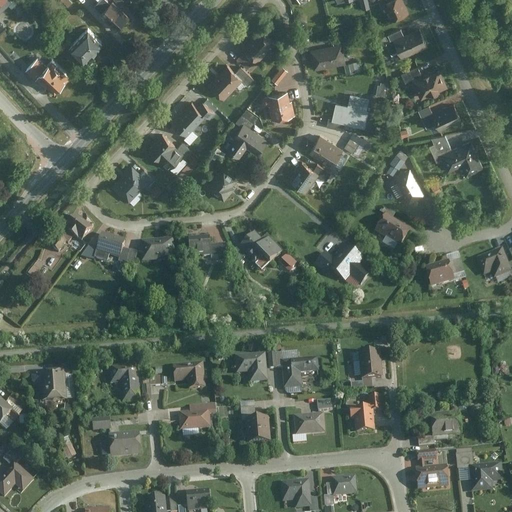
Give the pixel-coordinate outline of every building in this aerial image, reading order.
[(10,8),(15,4),(11,0),(8,0),(5,3),(10,8)] [(110,3),(105,0),(97,0),(96,2),(104,9),(110,3)] [(409,14),(402,0),(390,0),(382,4),(391,22),(409,14)] [(128,19),(110,3),(104,9),(102,13),(119,29),(128,19)] [(259,30),(242,49),(257,63),(274,45),(259,30)] [(419,30),(394,41),(402,59),(427,48),(419,30)] [(99,45),(87,32),(70,48),(82,61),(99,45)] [(341,44),(310,50),(314,70),(345,64),(341,44)] [(44,67),(37,59),(28,68),(36,76),(44,67)] [(67,79),(51,61),(44,67),(36,76),(53,93),(67,79)] [(225,66),(207,85),(223,100),(241,81),(225,66)] [(272,79),(278,84),(289,70),(283,66),(272,79)] [(439,69),(411,80),(420,101),(448,89),(439,69)] [(289,102),(287,92),(265,97),(263,99),(261,101),(262,104),(264,105),(267,105),(271,122),(295,116),(291,102),(289,102)] [(347,107),(336,104),(332,121),(363,128),(367,111),(366,111),(369,98),(350,95),(347,107)] [(173,124),(186,135),(183,138),(189,145),(198,135),(192,131),(205,118),(209,121),(215,114),(203,103),(197,110),(191,104),(173,124)] [(461,122),(453,105),(433,114),(429,106),(418,111),(426,129),(437,124),(441,131),(461,122)] [(267,141),(243,124),(225,150),(239,159),(247,149),(256,156),(267,141)] [(353,132),(344,148),(359,156),(368,140),(353,132)] [(183,154),(162,135),(147,152),(168,171),(183,154)] [(343,150),(320,135),(309,152),(332,167),(343,150)] [(450,151),(445,137),(431,139),(433,144),(428,146),(436,164),(442,161),(439,156),(450,151)] [(480,172),(469,144),(450,151),(439,156),(442,161),(447,174),(461,168),(465,178),(480,172)] [(385,169),(394,175),(405,159),(396,153),(385,169)] [(184,168),(190,173),(200,162),(194,156),(184,168)] [(318,176),(302,163),(289,181),(306,193),(318,176)] [(131,166),(111,187),(128,203),(148,183),(131,166)] [(223,168),(206,187),(223,202),(234,188),(231,186),(237,180),(223,168)] [(424,196),(409,169),(393,178),(408,205),(424,196)] [(440,193),(436,184),(430,186),(434,196),(440,193)] [(391,220),(395,213),(384,207),(380,213),(384,216),(391,220)] [(92,229),(75,216),(65,228),(82,241),(92,229)] [(391,220),(384,216),(374,231),(399,248),(409,233),(391,220)] [(125,241),(102,233),(93,258),(107,263),(109,256),(118,259),(125,241)] [(255,233),(239,248),(261,272),(282,252),(268,238),(264,241),(255,233)] [(209,237),(188,238),(189,257),(218,255),(217,245),(210,245),(209,237)] [(173,238),(140,240),(141,262),(174,260),(173,238)] [(360,268),(365,261),(345,244),(334,258),(325,251),(315,264),(328,275),(331,272),(346,284),(351,278),(360,286),(369,275),(360,268)] [(134,266),(138,251),(123,248),(120,262),(134,266)] [(506,266),(500,250),(474,260),(481,278),(493,273),(495,278),(509,273),(506,266)] [(289,272),(298,262),(287,253),(279,263),(289,272)] [(34,277),(45,264),(39,259),(28,273),(34,277)] [(463,273),(460,261),(447,263),(450,276),(463,273)] [(450,276),(447,263),(425,268),(429,288),(451,283),(450,276)] [(383,378),(379,352),(357,355),(360,381),(383,378)] [(282,362),(281,353),(274,354),(276,368),(283,367),(282,362)] [(264,356),(235,359),(237,375),(249,374),(250,385),(267,383),(264,356)] [(319,358),(282,362),(283,367),(285,389),(301,387),(300,374),(321,371),(319,358)] [(70,362),(54,363),(55,372),(62,372),(70,372),(70,362)] [(207,390),(204,363),(172,367),(174,383),(191,381),(193,392),(207,390)] [(143,401),(140,364),(108,366),(110,386),(124,385),(125,403),(143,401)] [(65,400),(62,372),(55,372),(32,374),(33,386),(41,385),(43,402),(65,400)] [(161,375),(148,376),(148,384),(161,383),(161,375)] [(151,385),(143,385),(143,399),(151,399),(151,385)] [(26,406),(12,394),(8,399),(22,411),(26,406)] [(382,411),(381,397),(370,398),(371,408),(371,412),(382,411)] [(0,424),(12,410),(0,400),(0,424)] [(331,401),(317,402),(318,410),(331,409),(331,401)] [(255,415),(254,403),(239,404),(240,417),(255,415)] [(216,405),(190,407),(191,413),(209,412),(216,412),(216,405)] [(371,408),(349,410),(350,422),(355,422),(356,433),(374,431),(371,412),(371,408)] [(191,413),(179,415),(180,431),(211,429),(209,412),(191,413)] [(321,412),(294,416),(297,435),(324,431),(321,412)] [(461,434),(458,413),(430,417),(433,438),(461,434)] [(270,442),(267,418),(246,420),(249,445),(270,442)] [(109,430),(108,420),(90,421),(91,432),(109,430)] [(141,454),(138,434),(109,438),(111,458),(141,454)] [(429,437),(415,440),(417,447),(431,445),(429,437)] [(72,442),(63,446),(68,458),(78,454),(72,442)] [(21,457),(12,449),(2,460),(11,468),(14,464),(21,457)] [(471,450),(454,452),(457,471),(469,469),(469,466),(473,465),(471,450)] [(437,460),(436,451),(417,453),(418,462),(437,460)] [(473,465),(469,466),(469,469),(472,493),(491,491),(491,483),(503,482),(502,463),(473,465)] [(32,482),(14,464),(11,468),(0,478),(0,496),(2,499),(15,486),(21,493),(32,482)] [(449,488),(446,465),(415,469),(418,492),(449,488)] [(356,493),(354,476),(332,478),(332,484),(333,495),(356,493)] [(310,499),(307,480),(280,484),(282,502),(294,501),(296,510),(310,508),(310,499)] [(332,484),(325,485),(326,496),(333,495),(332,484)] [(194,511),(209,510),(207,491),(184,493),(186,511),(194,511)] [(166,511),(164,498),(146,500),(147,511),(166,511)] [(177,508),(175,498),(168,500),(170,511),(175,511),(177,511),(177,508)] [(319,511),(319,499),(310,499),(310,508),(310,511),(319,511)]
